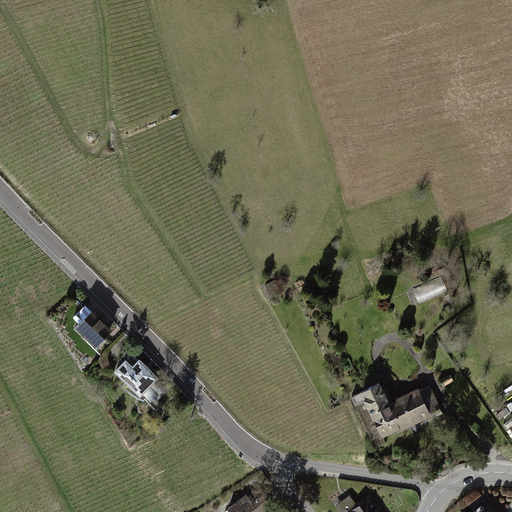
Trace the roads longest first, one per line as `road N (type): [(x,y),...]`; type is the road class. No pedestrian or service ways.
road 1 (residential): [(283,463),(233,429),(0,185)]
road 2 (track): [(0,0),(74,143),(89,152),(105,144),(110,122),(100,0)]
road 3 (residential): [(437,497),(412,480),(283,463)]
